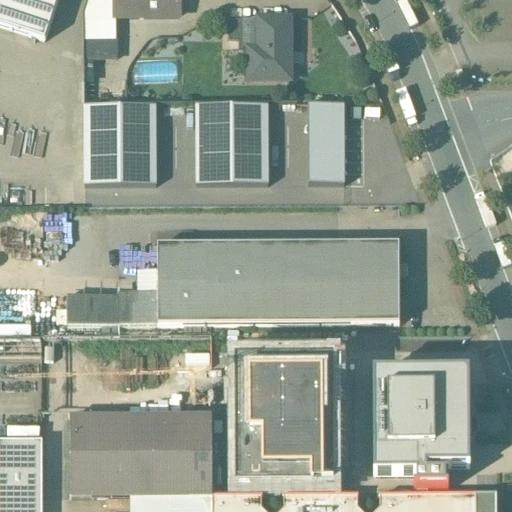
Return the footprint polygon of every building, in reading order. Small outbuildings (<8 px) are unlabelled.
[(0,0),(0,30),(45,45),(59,0),(0,0)] [(115,21),(115,0),(95,0),(92,0),(92,20),(88,21),(88,45),(116,44),(115,21)] [(177,0),(115,0),(115,21),(178,21),(177,0)] [(291,84),(290,22),(258,22),(258,52),(248,52),(248,85),(291,84)] [(344,109),(308,108),(307,189),(344,189),(344,109)] [(265,110),(199,110),(199,190),(266,190),(265,110)] [(154,111),(84,112),(85,189),(155,187),(154,111)] [(67,300),(67,329),(158,331),(400,328),(398,247),(157,250),(157,300),(67,300)] [(0,341),(0,359),(14,359),(14,341),(0,341)] [(333,364),(234,365),(236,492),(335,491),(333,364)] [(428,494),(448,494),(448,479),(427,479),(427,475),(469,474),(469,378),(373,378),(373,482),(416,481),(415,500),(428,500),(428,494)] [(212,501),(212,497),(211,420),(69,420),(71,501),(130,501),(212,501)] [(0,511),(42,511),(43,442),(0,442),(0,511)] [(496,511),(496,500),(454,500),(428,500),(415,500),(212,501),(212,511),(496,511)] [(212,511),(212,501),(130,501),(129,511),(212,511)]
